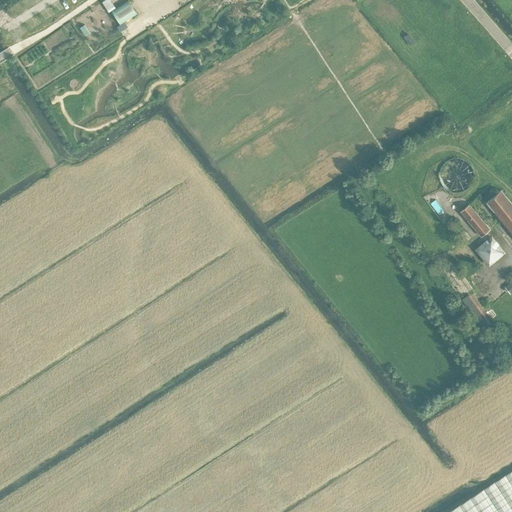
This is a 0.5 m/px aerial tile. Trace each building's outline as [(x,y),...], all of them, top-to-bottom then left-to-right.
[(110,0),(104,0),(102,2),(109,12),(115,7),(110,0)] [(128,1),(112,11),(120,24),(136,14),(128,1)] [(123,25),(131,39),(157,24),(149,10),(123,25)] [(85,24),(80,27),(85,36),(90,32),(85,24)] [(470,178),(470,175),(470,172),(469,169),(468,166),(466,164),(464,162),(461,160),(459,159),(455,158),(452,158),(448,159),(446,161),(443,163),(441,165),(439,168),(438,171),(438,174),(438,178),(439,181),(440,183),(442,186),(444,188),(448,190),(451,191),(454,191),(457,191),(460,190),(464,188),(466,186),(468,183),(469,181),(470,178)] [(511,203),(500,189),(478,207),(478,209),(511,249),(511,203)] [(490,229),(469,204),(460,211),(481,236),(490,229)] [(476,248),(490,265),(507,250),(492,234),(476,248)] [(490,323),(446,261),(444,261),(437,265),(483,329),(489,324),(490,323)] [(511,511),(511,470),(446,511),(511,511)]
